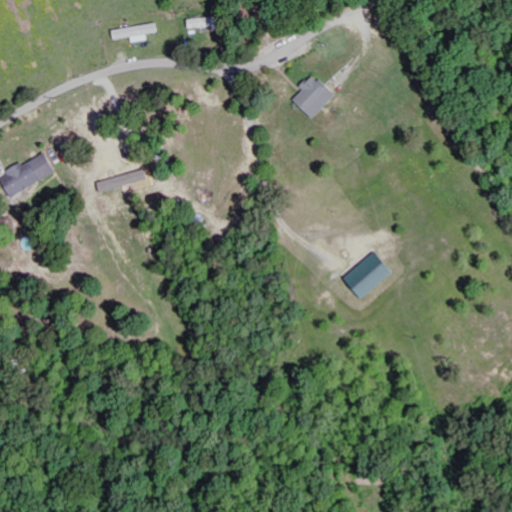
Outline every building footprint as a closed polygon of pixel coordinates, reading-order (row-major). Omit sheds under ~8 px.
[(193,29),(217,28),(217,32),(228,31),(228,17),(192,19),(193,29)] [(163,33),(162,25),(118,30),(119,40),(136,38),(136,43),(152,41),(151,35),(163,33)] [(320,120),(342,96),(319,74),(305,89),(308,91),(299,101),(320,120)] [(17,199),(64,176),(53,153),(6,176),(17,199)] [(103,181),(105,192),(154,183),(152,172),(103,181)] [(400,273),(381,252),(350,280),(369,301),(400,273)]
